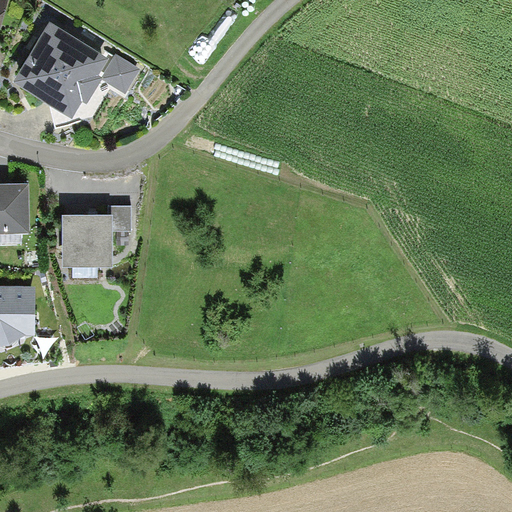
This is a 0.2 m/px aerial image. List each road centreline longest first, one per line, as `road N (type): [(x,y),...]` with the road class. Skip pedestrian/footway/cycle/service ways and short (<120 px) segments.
road 1 (unclassified): [(511,358),(441,345),(270,385),(68,374)]
road 2 (residential): [(0,148),(87,164),(151,145),(288,0)]
